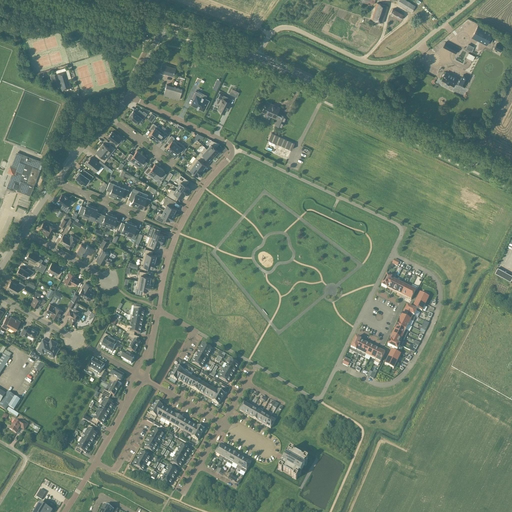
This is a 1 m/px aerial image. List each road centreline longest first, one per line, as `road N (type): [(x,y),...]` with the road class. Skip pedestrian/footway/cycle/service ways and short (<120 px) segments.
road 1 (tertiary): [(511,176),(258,60)]
road 2 (unclassified): [(261,48),(285,27),(365,61),(392,61),(473,0)]
road 3 (residential): [(392,254),(438,286),(425,338),(405,371),(385,385),(337,365)]
road 4 (residential): [(230,146),(404,227),(392,254)]
road 5 (residential): [(230,146),(232,156),(178,233),(159,310)]
road 6 (unclassified): [(261,48),(137,0)]
road 7 (residential): [(392,254),(337,365)]
